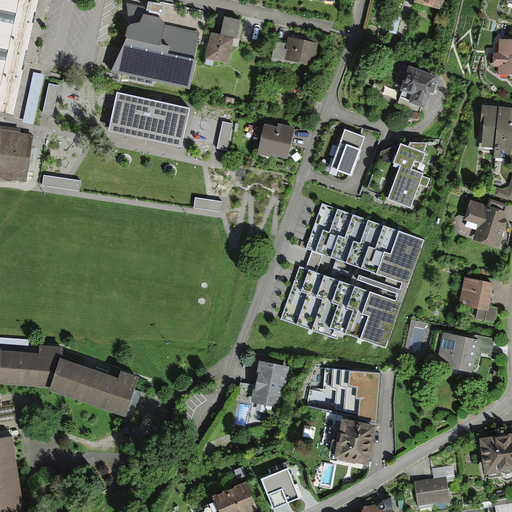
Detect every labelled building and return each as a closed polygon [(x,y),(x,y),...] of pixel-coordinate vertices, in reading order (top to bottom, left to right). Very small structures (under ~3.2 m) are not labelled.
[(0,0),(0,111),(13,115),(38,0),(0,0)] [(413,0),(413,2),(441,10),(443,0),(413,0)] [(164,5),(149,2),(147,8),(147,10),(162,14),(164,5)] [(110,71),(190,89),(196,60),(194,59),(200,33),(175,27),(165,24),(164,21),(162,19),(160,18),(146,14),(147,10),(147,8),(128,5),(129,23),(125,38),(127,39),(110,71)] [(388,32),(396,34),(401,17),(393,15),(388,32)] [(205,59),(228,64),(234,38),(237,39),(241,20),(224,16),(220,34),(211,32),(205,59)] [(300,62),(313,65),(318,44),(289,38),(287,48),(285,59),(300,62)] [(511,39),(498,39),(498,52),(493,51),(493,68),(498,68),(497,75),(511,75),(511,39)] [(284,48),(285,43),(275,41),(270,64),(298,69),(300,62),(285,59),(287,48),(284,48)] [(436,77),(403,65),(396,86),(401,88),(400,90),(402,91),(398,104),(419,112),(421,105),(424,106),(429,92),(433,93),(436,84),(434,83),(436,77)] [(44,75),(34,73),(23,122),(33,124),(44,75)] [(59,86),(49,84),(43,113),(53,115),(59,86)] [(189,109),(118,93),(110,130),(181,145),(189,109)] [(511,108),(482,105),(480,128),(482,128),(480,148),(495,150),(494,157),(511,159),(511,150),(511,149),(511,108)] [(232,125),(223,123),(217,149),(227,151),(232,125)] [(259,150),(283,155),(288,131),(264,126),(259,150)] [(0,178),(26,183),(34,135),(0,129),(0,178)] [(330,168),(351,176),(365,136),(344,129),(330,168)] [(366,191),(411,208),(420,185),(425,187),(428,179),(422,177),(423,174),(410,169),(413,161),(421,163),(425,154),(422,153),(426,142),(400,143),(399,145),(381,152),(366,191)] [(497,188),(495,195),(511,200),(511,176),(508,187),(504,190),(497,188)] [(80,182),(44,177),(43,186),(79,191),(80,182)] [(222,203),(196,200),(195,208),(221,212),(222,203)] [(473,240),(498,249),(507,221),(503,220),(508,206),(489,200),(487,206),(470,201),(464,220),(478,224),(473,240)] [(323,255),(330,257),(337,235),(345,238),(353,215),(322,204),(306,249),(313,251),(323,255)] [(330,257),(345,263),(353,241),(360,243),(369,220),(353,215),(345,238),(337,235),(330,257)] [(345,263),(360,269),(368,246),(375,248),(383,225),(369,220),(360,243),(353,241),(345,263)] [(360,269),(377,274),(385,252),(391,254),(399,230),(383,225),(375,248),(368,246),(360,269)] [(408,285),(424,240),(399,230),(391,254),(385,252),(377,274),(402,283),(408,285)] [(323,255),(313,251),(306,269),(316,272),(323,255)] [(315,297),(323,275),(316,272),(306,269),(300,267),(282,318),(313,329),(323,300),(315,297)] [(331,303),(339,281),(323,275),(315,297),(323,300),(313,329),(329,334),(339,307),(331,303)] [(395,302),(401,304),(408,285),(402,283),(400,290),(360,275),(358,279),(398,294),(395,302)] [(493,283),(465,278),(460,305),(478,308),(477,318),(495,322),(498,308),(489,307),(491,295),(493,283)] [(346,308),(354,287),(339,281),(331,303),(339,307),(329,334),(343,340),(355,311),(346,308)] [(362,314),(370,293),(354,287),(346,308),(355,311),(346,333),(362,339),(370,317),(362,314)] [(395,302),(370,293),(362,314),(370,317),(362,339),(386,348),(401,304),(395,302)] [(473,339),(444,333),(437,365),(473,372),(476,356),(481,357),(482,352),(491,354),(495,338),(475,334),(473,339)] [(39,353),(0,348),(0,384),(50,387),(60,358),(62,359),(63,347),(39,346),(39,353)] [(62,359),(60,358),(50,387),(49,390),(125,416),(126,415),(133,418),(141,392),(135,390),(139,377),(120,371),(118,378),(62,359)] [(289,367),(259,362),(251,402),(257,403),(256,411),(271,414),(272,406),(281,408),(289,367)] [(306,406),(375,421),(379,374),(325,369),(323,392),(310,389),(306,406)] [(335,459),(368,465),(375,427),(342,420),(335,459)] [(511,431),(478,436),(483,473),(511,468),(511,431)] [(0,438),(0,511),(24,511),(13,437),(0,438)] [(243,467),(234,471),(238,479),(246,476),(243,467)] [(287,469),(262,480),(273,508),(299,497),(287,469)] [(445,476),(413,481),(416,505),(449,500),(445,476)] [(219,511),(253,511),(259,510),(247,481),(212,496),(219,511)] [(377,504),(364,505),(360,511),(389,511),(389,497),(377,504)] [(511,511),(511,503),(487,507),(488,511),(511,511)]
